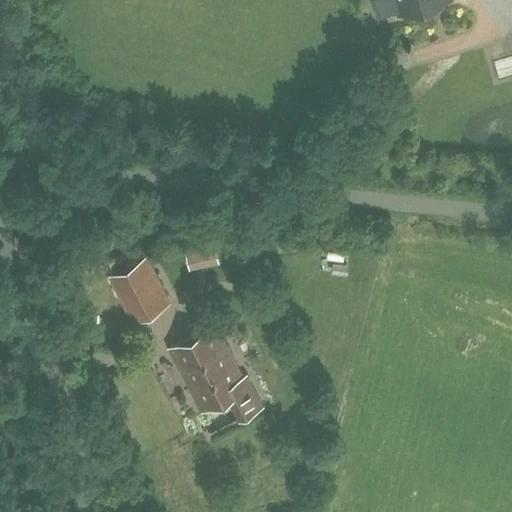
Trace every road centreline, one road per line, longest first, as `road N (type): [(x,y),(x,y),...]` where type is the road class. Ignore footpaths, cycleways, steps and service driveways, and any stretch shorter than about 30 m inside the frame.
road 1 (unclassified): [(511,216),(0,167)]
road 2 (tertiary): [(106,511),(0,222)]
